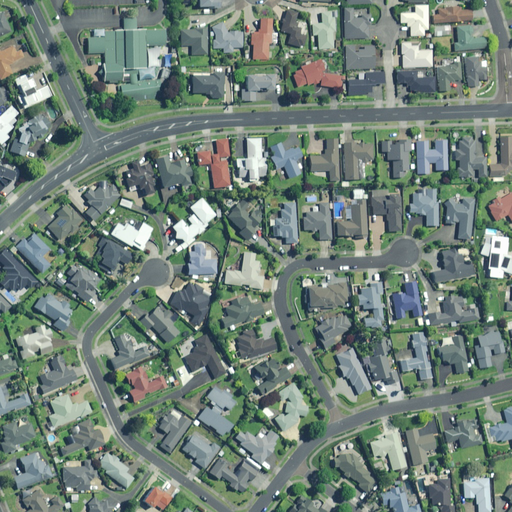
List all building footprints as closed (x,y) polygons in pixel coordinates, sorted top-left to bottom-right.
[(188,0),(193,0),(194,2),(198,1),(198,8),(215,6),(215,9),(220,8),(219,0),(182,0),(183,4),(189,4),(188,0)] [(427,30),(426,6),(413,6),(413,13),(398,13),(398,23),(405,23),(405,27),(409,27),(409,36),(423,36),(423,30),(427,30)] [(460,10),(460,6),(438,8),(439,15),(433,15),(433,24),(471,21),(470,9),(460,10)] [(357,14),(357,18),(351,18),(351,8),(342,8),(342,39),(367,39),(367,18),(367,14),(357,14)] [(296,13),(283,10),(278,32),(289,34),(286,44),(302,48),(305,36),(298,34),(299,29),(295,28),(296,22),(294,21),(296,13)] [(0,36),(10,32),(0,12),(0,11),(0,36)] [(329,18),(329,12),(318,13),(318,23),(310,24),(311,35),(316,35),(317,49),(332,48),(331,31),(333,31),(332,18),(329,18)] [(270,19),(258,19),(257,34),(250,34),(249,45),(251,45),(251,59),(267,60),(267,43),(269,43),(270,19)] [(240,47),(240,31),(228,31),(225,31),(219,22),(209,28),(214,35),(214,40),(211,40),(211,49),(222,49),(222,53),(233,53),(233,48),(240,47)] [(471,24),(457,26),(459,42),(455,42),(456,50),(487,47),(486,36),(472,38),(472,35),(474,31),(474,27),(471,24)] [(444,36),(443,26),(432,27),(433,36),(444,36)] [(206,55),(206,29),(179,30),(180,46),(190,46),(190,55),(206,55)] [(86,54),(106,53),(106,66),(103,66),(103,83),(119,83),(119,68),(146,68),(146,46),(166,46),(166,30),(136,31),(106,31),(106,39),(86,39),(86,54)] [(415,46),(409,46),(409,44),(406,44),(406,43),(399,43),(399,54),(401,54),(402,54),(402,55),(401,55),(401,67),(430,67),(430,51),(415,51),(415,46)] [(15,52),(11,44),(0,48),(0,79),(12,74),(7,64),(22,57),(19,50),(15,52)] [(372,69),(371,46),(361,46),(354,47),(354,45),(343,45),(344,69),(372,69)] [(476,63),(475,57),(464,58),(466,87),(476,86),(476,80),(485,80),(484,67),(479,68),(478,63),(476,63)] [(319,82),(318,85),(338,88),(340,77),(321,74),(320,71),(322,70),(318,59),(299,66),(300,68),(292,71),(293,74),(290,76),(294,87),(304,84),(305,87),(311,85),(319,82)] [(452,63),(452,65),(436,67),(438,91),(448,91),(447,81),(459,81),(457,65),(457,62),(452,63)] [(153,69),(138,71),(140,80),(154,79),(153,69)] [(414,78),(414,71),(395,71),(395,83),(404,83),(404,86),(408,86),(408,92),(415,92),(415,93),(432,93),(432,78),(414,78)] [(380,85),(381,72),(362,72),(362,80),(344,80),(344,95),(364,95),(364,93),(370,93),(370,85),(380,85)] [(202,95),(209,95),(208,98),(221,98),(221,73),(210,73),(210,76),(192,76),(191,93),(202,93),(202,95)] [(130,85),(119,86),(121,100),(164,95),(162,81),(136,84),(135,74),(128,75),(130,85)] [(26,80),(24,75),(13,80),(20,95),(16,96),(21,107),(35,101),(36,103),(51,96),(46,86),(36,90),(30,78),(26,80)] [(256,91),(256,88),(262,88),(262,90),(271,89),(271,75),(242,75),(242,89),(239,89),(239,101),(254,101),(254,91),(256,91)] [(0,105),(4,104),(9,94),(0,89),(0,105)] [(0,144),(0,145),(8,138),(5,134),(12,128),(10,126),(16,121),(6,110),(0,115),(0,144)] [(46,129),(48,128),(42,114),(16,126),(7,151),(24,158),(31,140),(47,133),(46,129)] [(511,137),(511,136),(498,136),(498,165),(487,164),(488,177),(492,177),(492,181),(502,182),(502,177),(511,169),(511,168),(511,142),(511,137)] [(472,158),(473,138),(457,138),(457,146),(454,146),(453,160),(456,160),(456,177),(470,178),(471,169),(476,170),(476,177),(484,178),(485,158),(472,158)] [(227,157),(225,139),(214,140),(215,151),(195,153),(196,165),(208,164),(210,188),(227,187),(224,157),(227,157)] [(259,158),(258,139),(244,139),(244,159),(234,159),(234,178),(246,177),(246,179),(254,179),(254,177),(264,177),(263,158),(259,158)] [(337,181),(336,139),(324,140),(324,156),(307,156),(307,172),(327,171),(327,181),(337,181)] [(360,177),(359,160),(360,160),(360,161),(362,163),(366,163),(368,160),(368,159),(373,159),(372,141),(344,142),(345,178),(360,177)] [(410,152),(410,142),(396,141),(380,141),(380,152),(385,152),(385,160),(390,160),(390,178),(402,178),(402,171),(407,171),(407,151),(410,152)] [(445,170),(444,141),(432,141),(432,150),(426,150),(426,141),(415,141),(415,174),(427,174),(427,163),(433,163),(433,170),(445,170)] [(283,152),(279,143),(268,147),(272,157),(268,158),(272,171),(281,167),(286,179),(298,174),(293,160),(300,158),(296,147),(283,152)] [(167,163),(165,156),(153,159),(160,188),(177,184),(178,187),(189,184),(187,176),(190,176),(188,167),(184,168),(182,160),(167,163)] [(128,163),(130,169),(123,171),(129,192),(139,189),(141,197),(154,193),(149,175),(151,175),(148,164),(137,167),(135,161),(128,163)] [(10,169),(0,165),(0,190),(16,176),(10,169)] [(116,192),(118,191),(111,184),(102,192),(97,187),(91,192),(87,188),(81,195),(85,200),(84,201),(89,207),(83,213),(91,222),(119,195),(116,192)] [(434,202),(434,189),(426,189),(426,197),(420,197),(420,194),(411,194),(410,204),(407,204),(407,213),(414,213),(414,214),(424,214),(424,226),(436,226),(436,202),(434,202)] [(511,193),(511,192),(499,199),(498,197),(489,202),(490,204),(486,207),(495,222),(506,215),(511,224),(511,222),(511,193)] [(398,197),(386,197),(368,197),(368,205),(371,205),(371,215),(385,215),(386,232),(399,231),(398,197)] [(472,199),(461,197),(460,204),(455,204),(455,201),(446,200),(444,224),(450,224),(451,222),(457,223),(456,239),(468,240),(472,199)] [(179,239),(179,240),(183,244),(189,239),(197,234),(198,235),(208,226),(206,223),(215,215),(202,198),(189,208),(194,214),(187,219),(191,224),(187,228),(181,220),(172,227),(176,232),(175,239),(179,239)] [(364,199),(353,200),(353,205),(348,205),(349,222),(334,222),(335,236),(358,236),(358,238),(364,238),(364,199)] [(236,201),(223,214),(238,230),(236,232),(245,242),(256,232),(253,229),(262,220),(257,215),(252,210),(247,214),(236,201)] [(295,244),(294,203),(282,203),(282,210),(279,210),(279,219),(273,219),(273,226),(270,226),(270,237),(278,236),(278,238),(282,238),(282,244),(295,244)] [(329,211),(329,203),(318,203),(318,212),(302,212),(302,230),(317,230),(316,240),(329,240),(329,211)] [(65,208),(63,205),(54,213),(58,217),(46,227),(57,241),(69,232),(70,233),(76,227),(74,225),(80,220),(68,206),(65,208)] [(152,229),(141,223),(136,232),(124,224),(122,227),(117,224),(110,235),(130,246),(130,245),(140,251),(152,229)] [(47,250),(31,234),(27,238),(24,241),(22,239),(14,248),(39,274),(48,265),(40,257),(47,250)] [(499,238),(484,235),(479,254),(487,256),(484,269),(487,269),(486,276),(500,279),(501,272),(511,274),(511,261),(508,260),(509,257),(504,256),(506,244),(498,242),(499,238)] [(118,248),(107,241),(98,257),(101,259),(98,264),(111,271),(117,260),(126,265),(131,255),(118,248)] [(217,259),(205,259),(204,245),(202,243),(197,243),(195,245),(195,251),(189,251),(190,274),(217,273),(217,259)] [(456,256),(455,248),(437,252),(441,270),(429,272),(432,284),(471,275),(468,261),(461,263),(459,255),(456,256)] [(7,275),(0,282),(0,281),(0,287),(3,291),(6,288),(11,292),(15,288),(19,291),(25,285),(28,288),(35,282),(3,249),(0,251),(0,265),(1,267),(0,268),(7,275)] [(254,254),(242,252),(239,272),(224,270),(222,284),(240,286),(240,285),(247,285),(247,288),(260,289),(262,277),(256,276),(258,262),(253,261),(254,254)] [(91,290),(99,281),(81,267),(65,287),(86,303),(94,292),(91,290)] [(346,280),(338,280),(338,284),(319,284),(319,286),(303,286),(304,307),(323,306),(323,305),(330,305),(330,308),(335,308),(335,306),(343,306),(343,301),(346,301),(346,280)] [(420,315),(414,281),(400,283),(402,293),(390,295),(394,319),(403,318),(402,312),(409,310),(411,317),(420,315)] [(198,327),(202,320),(208,308),(205,307),(209,300),(199,295),(202,290),(193,285),(192,287),(187,284),(183,291),(181,289),(179,293),(174,291),(168,303),(193,316),(190,322),(198,327)] [(380,293),(380,284),(359,284),(360,295),(355,295),(355,305),(360,305),(360,309),(371,309),(371,318),(361,319),(361,328),(379,327),(379,321),(381,320),(381,309),(378,309),(377,293),(380,293)] [(58,302),(46,294),(43,299),(40,297),(33,308),(54,321),(51,326),(61,332),(68,322),(65,320),(71,311),(66,308),(68,305),(60,299),(58,302)] [(428,325),(448,322),(448,326),(457,325),(457,323),(477,320),(475,307),(466,308),(461,309),(459,297),(453,297),(453,294),(445,295),(448,314),(435,316),(434,313),(427,314),(428,325)] [(0,311),(2,314),(9,307),(0,297),(0,311)] [(242,324),(252,321),(251,319),(262,316),(258,303),(248,306),(245,297),(238,299),(238,298),(229,300),(230,305),(222,308),(225,317),(218,319),(221,329),(241,322),(242,324)] [(172,324),(167,318),(170,316),(163,308),(159,311),(156,308),(145,317),(144,315),(137,321),(145,330),(150,326),(165,344),(178,333),(171,325),(172,324)] [(331,338),(346,330),(345,328),(349,326),(342,312),(328,320),(327,317),(318,322),(319,325),(312,328),(323,349),(334,343),(331,338)] [(14,339),(16,346),(19,346),(20,351),(17,352),(19,360),(33,356),(32,352),(38,351),(39,355),(51,352),(48,341),(50,341),(47,329),(44,330),(43,326),(33,328),(35,333),(14,339)] [(253,341),(250,329),(240,332),(241,335),(234,337),(236,343),(234,344),(239,359),(243,357),(243,360),(274,350),(270,338),(261,341),(261,339),(253,341)] [(427,352),(423,332),(411,334),(412,341),(409,341),(410,348),(413,348),(415,359),(398,361),(400,372),(417,369),(419,380),(431,378),(427,357),(425,357),(424,352),(427,352)] [(497,340),(495,332),(474,337),(476,345),(471,347),(477,369),(490,366),(486,350),(490,349),(492,355),(502,352),(498,340),(497,340)] [(206,334),(194,340),(196,345),(194,347),(192,351),(193,352),(184,356),(192,372),(207,364),(215,378),(226,373),(206,334)] [(115,352),(117,357),(109,360),(112,370),(148,356),(144,346),(137,349),(138,351),(132,353),(128,341),(125,342),(122,335),(112,339),(117,351),(115,352)] [(466,371),(460,335),(439,339),(441,347),(437,348),(440,361),(445,361),(446,365),(452,364),(454,373),(466,371)] [(388,354),(384,339),(372,342),(375,356),(368,358),(369,363),(365,364),(368,373),(370,372),(373,381),(390,376),(385,358),(381,359),(380,356),(388,354)] [(336,367),(341,378),(344,376),(345,379),(347,379),(350,385),(351,385),(355,395),(370,389),(352,348),(335,356),(339,366),(336,367)] [(66,372),(59,355),(48,360),(52,370),(38,376),(42,385),(37,387),(41,395),(74,381),(70,370),(66,372)] [(0,374),(16,368),(12,359),(9,360),(8,357),(0,360),(0,374)] [(278,369),(272,359),(266,363),(264,360),(252,368),(258,379),(261,384),(255,388),(259,396),(289,378),(282,367),(278,369)] [(143,398),(142,396),(142,395),(146,393),(147,394),(165,387),(160,374),(151,378),(152,381),(147,383),(140,366),(122,373),(126,381),(128,380),(132,389),(126,392),(130,403),(143,398)] [(0,385),(0,415),(29,404),(25,393),(18,396),(19,398),(8,402),(2,385),(0,385)] [(274,419),(281,432),(296,423),(298,414),(304,416),(306,406),(300,405),(301,397),(297,391),(293,385),(288,388),(287,386),(275,393),(280,401),(287,397),(288,400),(288,403),(285,402),(283,412),(286,412),(285,416),(282,418),(280,415),(274,419)] [(220,390),(219,392),(211,386),(204,398),(209,401),(207,403),(213,407),(210,411),(203,407),(196,419),(214,431),(213,432),(220,436),(223,432),(226,433),(231,425),(217,416),(223,407),(228,411),(234,401),(229,398),(230,396),(220,390)] [(74,403),(70,404),(66,394),(48,402),(53,414),(47,417),(51,428),(78,416),(79,418),(90,413),(85,401),(75,406),(74,403)] [(272,415),(265,407),(260,412),(267,419),(272,415)] [(487,427),(489,438),(492,437),(493,441),(498,440),(499,442),(510,439),(511,448),(511,407),(501,410),(504,423),(487,427)] [(189,423),(171,410),(168,414),(166,413),(156,427),(166,435),(158,447),(167,454),(189,423)] [(92,431),(87,419),(74,425),(78,433),(70,437),(73,443),(57,449),(61,457),(86,446),(88,451),(103,445),(96,429),(92,431)] [(477,428),(475,419),(455,423),(456,429),(442,432),(444,443),(456,440),(458,449),(481,444),(479,434),(473,436),(472,429),(477,428)] [(13,446),(29,440),(29,438),(33,436),(28,423),(15,428),(13,422),(0,427),(0,433),(3,442),(0,443),(0,449),(2,455),(14,450),(13,446)] [(418,438),(416,429),(403,432),(411,466),(426,462),(424,452),(434,449),(431,435),(418,438)] [(271,448),(274,443),(273,442),(277,437),(267,430),(261,438),(256,435),(254,438),(246,432),(243,435),(238,431),(233,438),(239,442),(238,444),(251,454),(249,457),(259,465),(265,456),(267,457),(273,449),(271,448)] [(405,467),(394,432),(377,437),(378,440),(368,443),(372,457),(378,455),(378,458),(386,455),(391,471),(405,467)] [(199,440),(191,434),(179,450),(194,460),(192,462),(202,470),(218,448),(211,444),(209,447),(199,440)] [(111,456),(105,452),(100,459),(101,467),(106,470),(105,472),(127,488),(134,478),(126,472),(129,468),(118,461),(119,460),(113,455),(111,456)] [(32,453),(17,459),(22,473),(10,477),(15,490),(51,477),(52,477),(47,464),(45,465),(34,459),(32,453)] [(366,495),(375,482),(374,481),(367,476),(368,473),(362,468),(363,466),(356,461),(357,459),(348,454),(335,455),(336,458),(330,458),(332,469),(337,468),(337,470),(342,473),(340,475),(346,479),(347,477),(357,484),(355,488),(366,495)] [(236,490),(241,493),(246,485),(244,484),(247,480),(250,482),(256,472),(241,462),(238,467),(233,474),(223,468),(226,464),(217,458),(207,473),(217,480),(219,477),(229,483),(227,486),(235,492),(236,490)] [(81,468),(61,467),(60,482),(63,482),(62,488),(74,489),(73,491),(86,492),(86,485),(89,486),(89,480),(91,480),(91,478),(95,478),(95,471),(92,470),(92,466),(90,466),(91,461),(82,460),(81,468)] [(449,506),(448,479),(441,480),(441,482),(436,482),(436,487),(434,487),(434,484),(428,484),(428,506),(437,506),(437,511),(452,511),(453,506),(449,506)] [(488,511),(487,479),(473,480),(473,482),(461,483),(462,498),(475,498),(475,511),(488,511)] [(504,511),(511,511),(511,483),(502,495),(507,499),(505,502),(509,506),(504,511)] [(398,493),(396,486),(386,488),(387,492),(378,494),(381,506),(389,504),(391,511),(419,511),(417,502),(406,505),(403,492),(398,493)] [(161,494),(150,487),(141,501),(152,508),(156,501),(165,506),(171,497),(163,492),(161,494)] [(42,496),(37,489),(33,491),(34,492),(21,500),(28,510),(24,511),(55,511),(63,507),(56,497),(49,501),(51,505),(46,509),(39,498),(42,496)] [(323,511),(318,508),(316,510),(309,506),(311,503),(299,495),(288,511),(289,511),(323,511)] [(93,496),(84,505),(89,510),(87,511),(109,511),(113,508),(105,500),(102,503),(93,496)]
